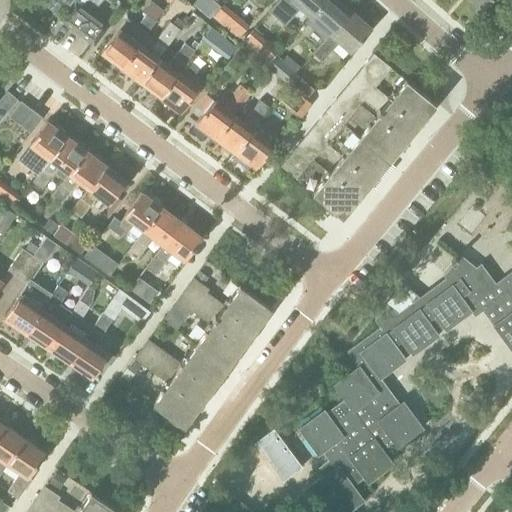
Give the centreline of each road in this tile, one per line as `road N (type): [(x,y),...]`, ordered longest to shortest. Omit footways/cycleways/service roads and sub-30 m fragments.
road 1 (residential): [(328,279),(0,28)]
road 2 (residential): [(165,504),(328,279)]
road 3 (unknown): [(238,210),(401,6)]
road 4 (residential): [(328,279),(482,77)]
road 5 (residential): [(165,504),(0,376)]
